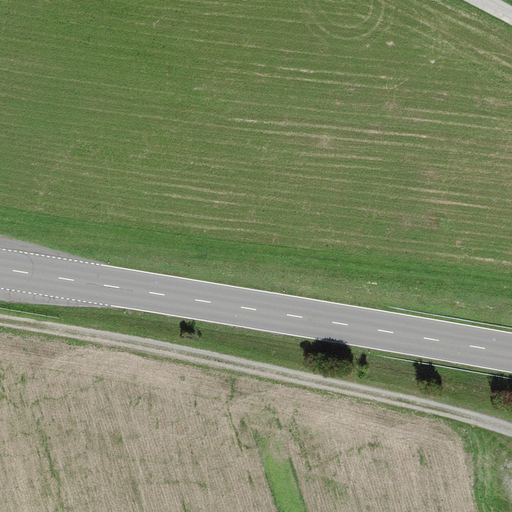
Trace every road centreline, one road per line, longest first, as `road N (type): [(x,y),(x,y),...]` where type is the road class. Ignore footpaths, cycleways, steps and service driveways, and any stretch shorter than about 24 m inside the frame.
road 1 (track): [(0,323),(511,431)]
road 2 (primary): [(511,355),(0,273)]
road 3 (track): [(0,219),(511,285)]
